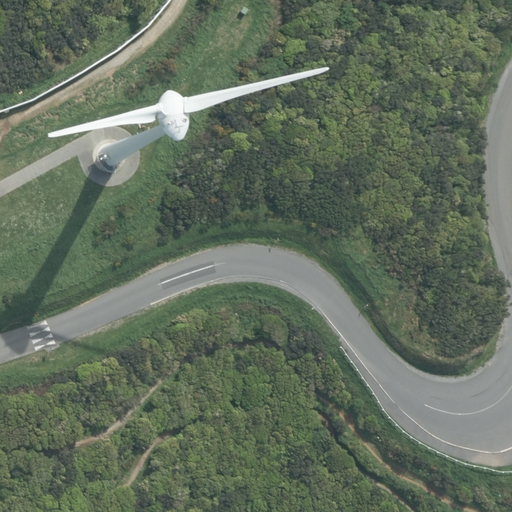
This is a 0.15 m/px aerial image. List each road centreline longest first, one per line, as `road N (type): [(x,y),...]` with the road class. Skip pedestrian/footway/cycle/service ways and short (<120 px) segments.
road 1 (unclassified): [(511,412),(480,427),(425,406),(310,287),(254,263),(193,271),(0,350)]
road 2 (unclassified): [(511,97),(498,138),(511,248)]
